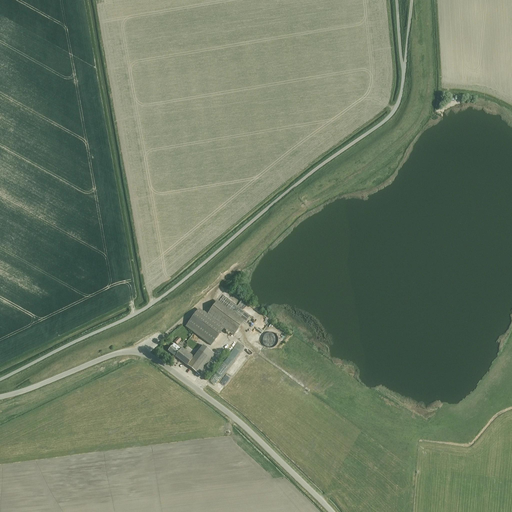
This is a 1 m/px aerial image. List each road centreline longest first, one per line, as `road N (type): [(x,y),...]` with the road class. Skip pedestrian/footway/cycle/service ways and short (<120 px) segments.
road 1 (unclassified): [(0,379),(161,296),(283,193),(385,121),(400,97),(402,70)]
road 2 (unclassified): [(331,511),(244,427),(145,353),(124,350),(0,397)]
